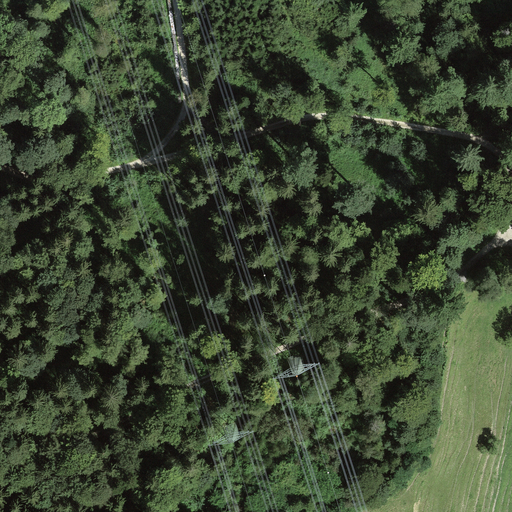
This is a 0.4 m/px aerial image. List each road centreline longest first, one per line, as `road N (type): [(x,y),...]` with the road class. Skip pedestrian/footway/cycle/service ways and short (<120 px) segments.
road 1 (track): [(0,408),(42,431),(76,438),(107,431),(183,387),(455,277)]
road 2 (track): [(228,139),(293,117),(343,114),(476,136),(511,169)]
road 3 (track): [(0,167),(27,176),(111,172),(228,139)]
road 4 (track): [(173,0),(185,100),(181,121),(150,161)]
